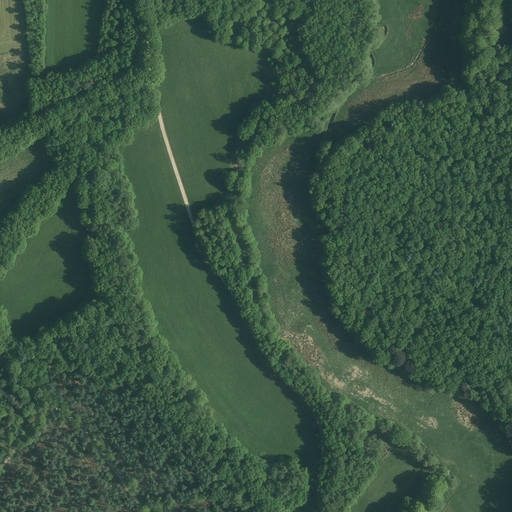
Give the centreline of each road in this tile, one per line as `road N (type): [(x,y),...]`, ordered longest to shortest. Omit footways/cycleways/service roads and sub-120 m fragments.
road 1 (track): [(146,0),(149,78),(195,229),(265,355),(321,429),(320,511)]
road 2 (track): [(142,511),(95,444),(48,402),(53,394),(34,376),(28,341)]
road 3 (track): [(149,70),(0,139)]
